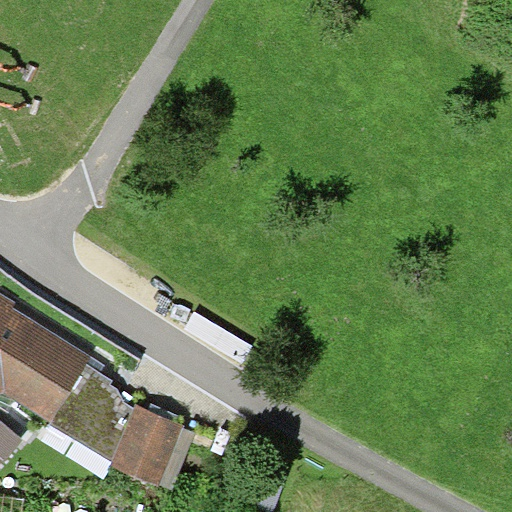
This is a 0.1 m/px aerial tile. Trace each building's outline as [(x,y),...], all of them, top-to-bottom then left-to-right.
[(0,298),(0,391),(2,392),(49,422),(86,363),(91,356),(0,298)] [(106,365),(91,356),(86,363),(101,373),(106,365)] [(101,373),(86,363),(49,422),(112,461),(135,408),(125,403),(119,388),(110,384),(113,380),(101,373)] [(112,461),(111,464),(158,485),(159,483),(183,428),(184,425),(137,404),(135,408),(112,461)] [(24,439),(0,419),(0,460),(3,463),(24,439)] [(195,433),(183,428),(159,483),(172,488),(195,433)]
